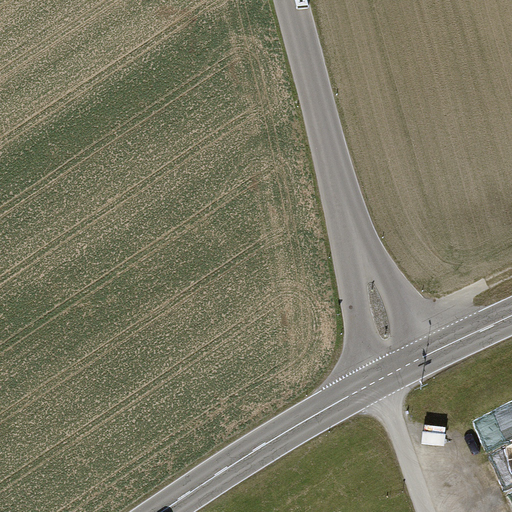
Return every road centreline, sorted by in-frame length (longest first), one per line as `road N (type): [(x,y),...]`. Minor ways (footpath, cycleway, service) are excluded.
road 1 (tertiary): [(396,371),(291,0)]
road 2 (secondary): [(396,371),(162,511)]
road 3 (track): [(511,272),(439,311),(396,371)]
road 4 (secondary): [(511,316),(396,371)]
